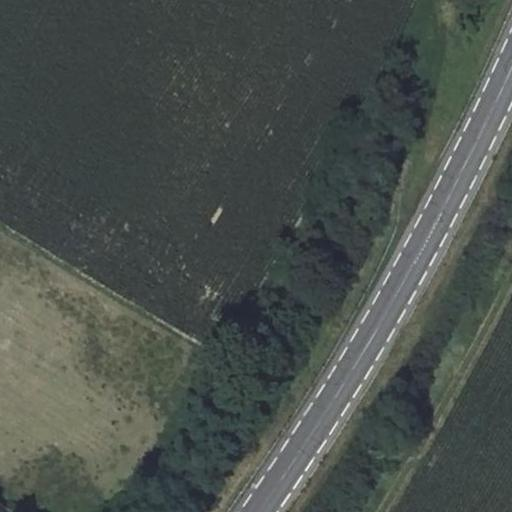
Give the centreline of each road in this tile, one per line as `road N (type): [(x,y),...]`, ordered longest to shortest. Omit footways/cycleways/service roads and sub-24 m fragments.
road 1 (primary): [(511,66),(398,293),(258,511)]
road 2 (track): [(375,511),(511,271)]
